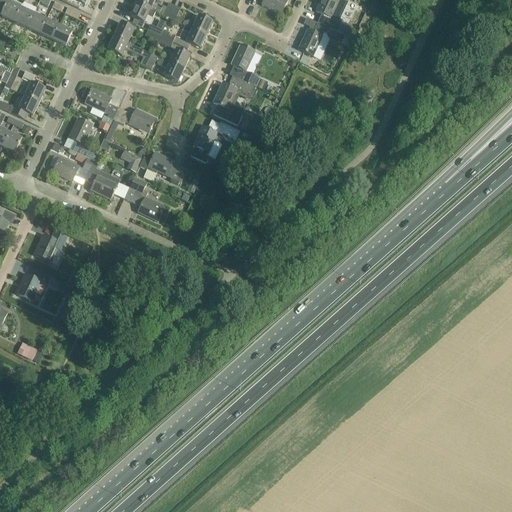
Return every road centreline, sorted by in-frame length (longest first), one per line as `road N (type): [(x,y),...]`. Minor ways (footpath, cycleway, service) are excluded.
road 1 (motorway): [(122,511),(511,165)]
road 2 (motorway): [(449,188),(86,511)]
road 3 (residential): [(196,0),(235,18),(208,72),(180,94)]
road 4 (residential): [(21,188),(77,71)]
